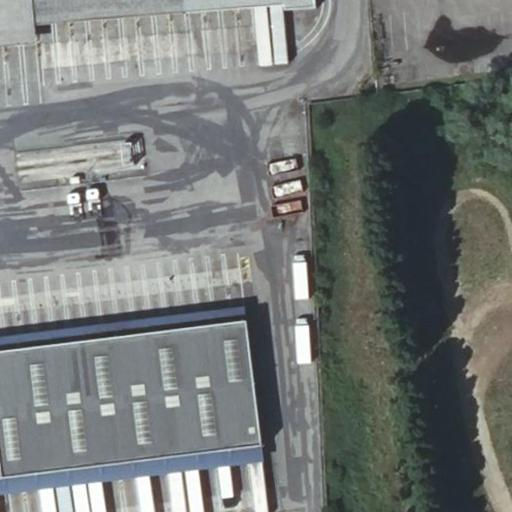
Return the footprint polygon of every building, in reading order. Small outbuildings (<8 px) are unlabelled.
[(0,0),(0,36),(39,33),(37,12),(35,0),(0,0)] [(35,0),(37,12),(175,0),(281,0),(283,11),(315,8),(314,0),(35,0)] [(0,345),(0,359),(231,325),(229,312),(0,345)] [(0,487),(215,456),(250,450),(231,325),(0,359),(0,487)] [(0,487),(0,501),(217,469),(215,456),(0,487)]
